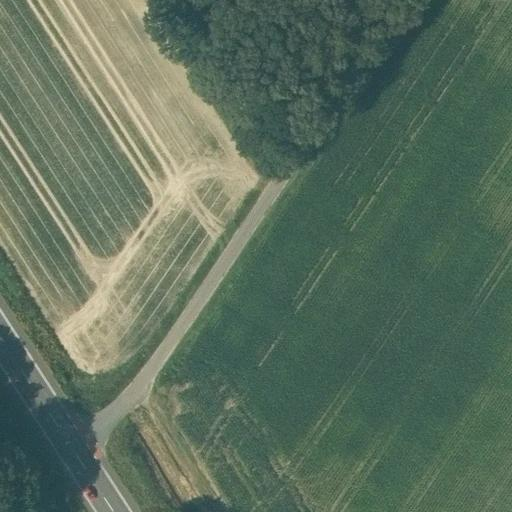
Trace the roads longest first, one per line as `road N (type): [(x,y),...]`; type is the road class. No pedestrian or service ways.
road 1 (unclassified): [(71,449),(140,386),(396,0)]
road 2 (secondary): [(0,338),(71,449)]
